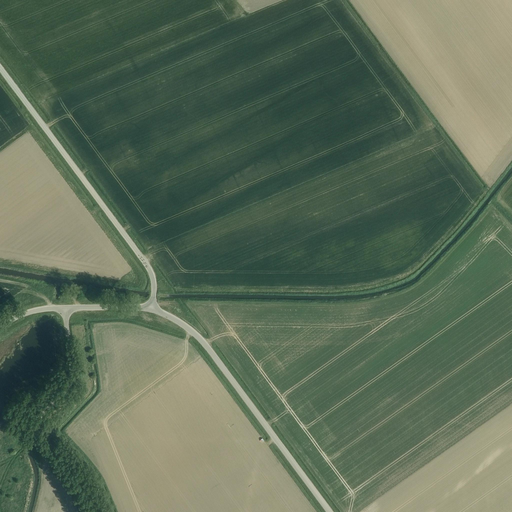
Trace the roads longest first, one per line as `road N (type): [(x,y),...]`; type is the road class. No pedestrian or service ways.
road 1 (unclassified): [(151,308),(146,264),(0,68)]
road 2 (tertiary): [(328,511),(201,339),(151,308)]
road 3 (unclassified): [(87,511),(36,434),(71,378),(65,307)]
